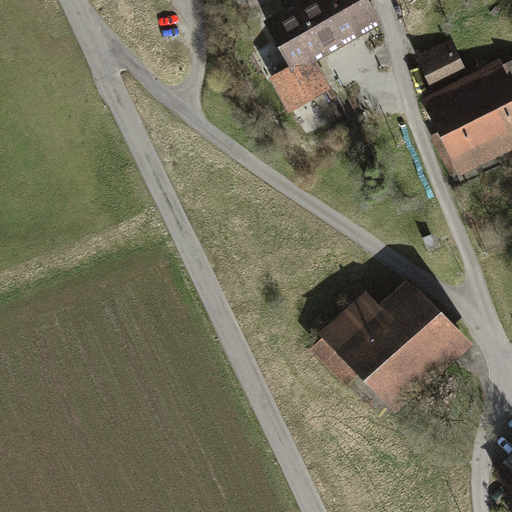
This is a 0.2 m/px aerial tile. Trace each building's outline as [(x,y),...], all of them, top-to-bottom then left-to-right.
[(263,24),(288,70),(267,81),(288,119),(333,94),(316,64),(383,26),(367,0),(280,0),(286,11),(263,24)] [(452,40),(415,59),(434,94),(470,76),(452,40)] [(502,60),(461,81),(501,159),(511,153),(511,62),(505,66),(502,60)] [(461,81),(421,102),(438,134),(431,138),(452,177),(458,174),(461,180),(501,159),(461,81)] [(423,239),(427,249),(437,246),(432,235),(423,239)] [(380,307),(367,293),(350,308),(319,336),(323,341),(310,353),(346,389),(360,377),(396,417),(473,348),(423,292),(406,283),(380,307)] [(350,308),(367,293),(359,284),(342,300),(350,308)] [(511,457),(492,476),(511,496),(511,457)]
